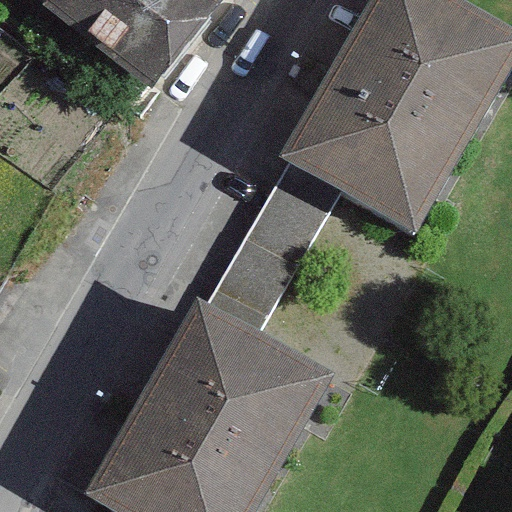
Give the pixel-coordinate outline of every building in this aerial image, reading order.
[(186,0),(61,0),(42,24),(151,113),(220,28),(186,0)] [(186,0),(220,28),(242,0),(186,0)] [(511,160),(511,56),(416,0),(407,0),(297,187),(348,217),(445,274),(511,160)] [(348,217),(297,187),(255,259),(305,289),(348,217)] [(305,289),(255,259),(215,327),(266,357),(305,289)] [(266,357),(215,327),(105,511),(309,511),(366,416),(266,357)]
